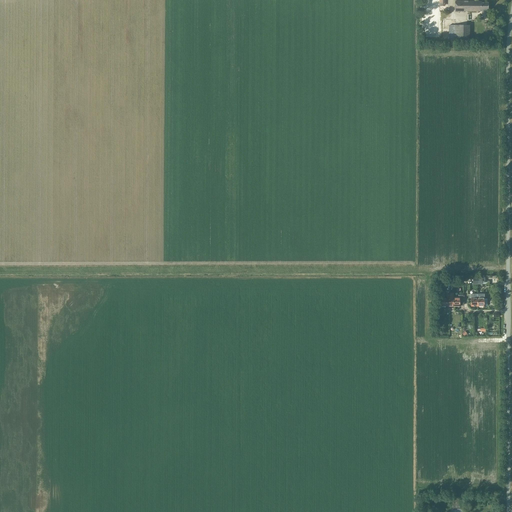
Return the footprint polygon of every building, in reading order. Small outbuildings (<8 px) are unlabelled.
[(488,10),(488,3),(481,3),(481,1),(455,1),(455,11),(483,11),(483,10),(488,10)] [(469,40),(470,25),(455,25),(454,40),(469,40)] [(471,306),(478,306),(478,294),(468,294),(468,298),(471,298),(471,306)] [(453,298),(453,306),(460,306),(460,300),(463,300),(463,295),(457,295),(457,298),(453,298)] [(466,511),(466,500),(450,500),(449,511),(466,511)]
